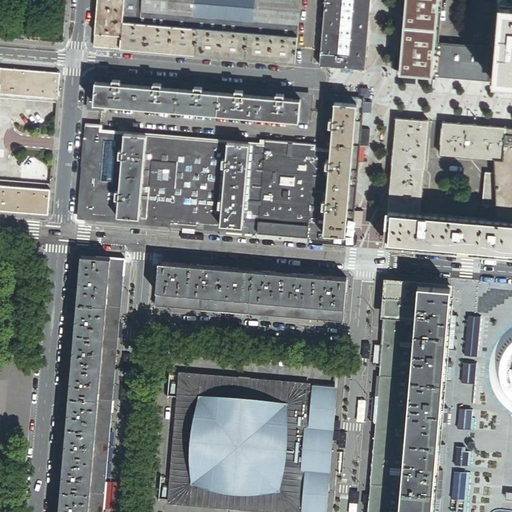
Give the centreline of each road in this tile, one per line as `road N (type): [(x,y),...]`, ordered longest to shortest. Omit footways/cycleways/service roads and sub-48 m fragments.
road 1 (residential): [(62,235),(38,511)]
road 2 (residential): [(320,80),(77,59)]
road 3 (secondary): [(367,260),(145,241)]
road 4 (residential): [(138,319),(360,338)]
road 5 (residential): [(138,319),(122,511)]
road 6 (residential): [(77,59),(62,235)]
road 7 (residential): [(345,511),(360,338)]
road 8 (secondary): [(511,272),(367,260)]
